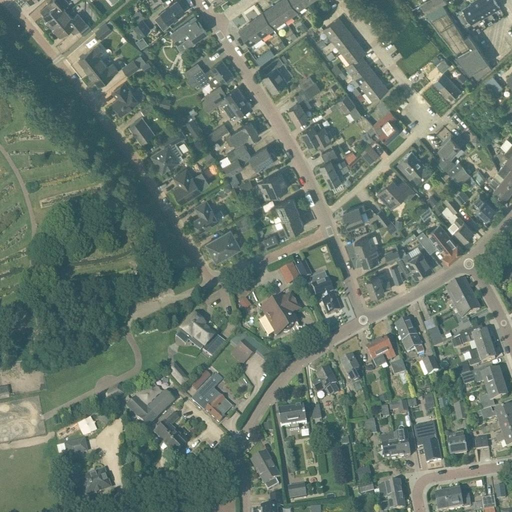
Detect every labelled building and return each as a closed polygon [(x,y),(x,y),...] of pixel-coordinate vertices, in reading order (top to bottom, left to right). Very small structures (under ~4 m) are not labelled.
[(42,16),(45,20),(45,21),(45,23),(47,24),(49,25),(50,25),(51,26),(67,12),(61,6),(67,2),(65,0),(51,0),(48,3),(52,8),(42,16)] [(152,0),(154,3),(150,6),(153,11),(165,2),(163,0),(152,0)] [(282,0),(274,6),(285,22),(297,13),(287,0),(282,0)] [(287,0),(297,13),(309,5),(305,0),(287,0)] [(425,16),(444,5),(443,4),(447,2),(446,0),(427,0),(410,11),(417,21),(425,16)] [(462,9),(458,12),(464,23),(466,25),(467,26),(479,18),(480,19),(481,19),(497,8),(500,7),(495,0),(474,0),(469,3),(470,4),(462,9)] [(184,12),(177,1),(161,13),(169,24),(184,12)] [(469,75),(470,75),(476,82),(491,68),(488,63),(476,44),(470,34),(464,38),(447,11),(448,11),(444,5),(443,5),(425,16),(428,21),(432,19),(433,20),(457,57),(456,58),(469,75)] [(262,15),(273,30),(285,22),(274,6),(262,15)] [(67,12),(51,26),(52,27),(52,28),(52,30),(53,32),(55,32),(56,32),(59,36),(69,28),(73,32),(85,22),(77,14),(72,18),(67,12)] [(250,23),(261,39),(273,30),(262,15),(250,23)] [(206,32),(195,18),(183,26),(171,35),(177,44),(184,40),(184,41),(184,42),(188,48),(190,48),(195,45),(195,43),(194,41),(206,32)] [(333,42),(348,30),(339,19),(324,30),(333,42)] [(139,38),(150,30),(143,20),(132,28),(139,38)] [(106,22),(96,32),(102,38),(112,29),(106,22)] [(250,23),(239,31),(251,47),(261,39),(250,23)] [(341,53),(357,41),(348,30),(333,42),(341,53)] [(281,49),(286,46),(283,41),(278,45),(281,49)] [(350,64),(366,52),(357,41),(341,53),(350,64)] [(88,72),(89,73),(104,61),(99,55),(103,52),(98,44),(93,48),(79,59),(84,66),(84,68),(84,70),(85,71),(86,72),(88,72)] [(260,66),(267,61),(262,54),(256,59),(260,66)] [(263,70),(267,75),(264,77),(274,92),(287,83),(276,68),(284,63),(287,60),(284,55),(280,57),(279,56),(271,62),(272,62),(263,69),(263,70)] [(351,65),(347,68),(355,78),(369,67),(361,56),(350,64),(351,65)] [(133,59),(122,68),(128,76),(139,66),(133,59)] [(444,59),(437,66),(442,72),(450,65),(444,59)] [(149,60),(143,64),(147,71),(153,66),(149,60)] [(221,83),(223,81),(225,83),(228,83),(233,79),(233,76),(232,74),(222,60),(210,68),(211,69),(205,73),(211,81),(210,82),(212,85),(216,86),(221,82),(221,83)] [(104,61),(89,73),(90,73),(89,75),(89,77),(90,78),(92,79),(94,78),(99,85),(114,74),(118,70),(113,63),(108,67),(104,61)] [(341,70),(338,66),(333,70),(336,75),(341,70)] [(369,67),(355,78),(364,90),(378,78),(369,67)] [(201,88),(210,82),(211,81),(205,73),(201,68),(192,75),(201,88)] [(189,69),(183,73),(187,79),(192,75),(192,74),(189,70),(189,69)] [(299,85),(304,90),(314,82),(310,76),(299,85)] [(493,76),(483,85),(492,96),(503,88),(493,76)] [(378,78),(364,90),(373,101),(388,90),(378,78)] [(449,78),(439,88),(451,100),(455,96),(456,97),(458,95),(457,94),(461,90),(449,78)] [(315,81),(314,82),(304,90),(308,98),(312,96),(321,91),(315,81)] [(113,91),(119,98),(112,103),(122,115),(139,101),(130,89),(130,90),(124,82),(113,91)] [(225,92),(220,85),(215,89),(220,95),(225,92)] [(220,103),(232,121),(251,107),(238,89),(227,96),(225,92),(220,95),(216,98),(220,103)] [(360,93),(356,96),(361,102),(365,99),(360,93)] [(355,105),(348,94),(330,107),(333,112),(338,108),(342,113),(344,111),(345,112),(355,105)] [(170,108),(171,99),(161,98),(160,107),(170,108)] [(300,103),(289,109),(297,123),(308,117),(304,110),(311,106),(308,100),(307,99),(300,103)] [(151,103),(143,109),(146,114),(154,108),(151,103)] [(507,116),(511,111),(511,106),(510,104),(502,111),(507,116)] [(358,122),(368,133),(371,136),(372,134),(377,130),(388,142),(400,131),(393,123),(397,119),(390,112),(373,127),(364,116),(358,122)] [(154,133),(142,117),(130,126),(142,142),(154,133)] [(193,118),(186,124),(190,131),(198,125),(193,118)] [(224,123),(205,137),(208,144),(209,145),(229,131),(224,123)] [(236,146),(248,139),(250,141),(259,135),(251,123),(242,128),(226,138),(230,146),(235,145),(236,146)] [(303,133),(301,134),(304,138),(306,138),(308,140),(310,145),(311,146),(317,142),(319,146),(331,139),(331,138),(332,136),(329,131),(327,132),(325,127),(322,129),(318,123),(313,126),(303,132),(303,133)] [(163,148),(152,155),(163,172),(179,161),(183,158),(180,154),(182,153),(175,142),(177,141),(186,135),(181,128),(172,133),(159,142),(163,148)] [(370,138),(367,132),(362,135),(365,141),(370,138)] [(442,153),(437,159),(448,170),(455,163),(450,157),(460,147),(466,141),(459,134),(456,138),(451,134),(444,141),(446,143),(439,150),(442,153)] [(227,154),(231,162),(248,152),(244,144),(227,154)] [(504,178),(511,184),(511,144),(503,155),(508,160),(506,162),(498,172),(504,178)] [(370,145),(365,149),(375,160),(380,155),(370,145)] [(242,165),(251,159),(257,170),(265,165),(266,167),(274,163),(272,161),(274,160),(273,159),(275,157),(273,153),(270,154),(266,147),(251,157),(248,152),(231,162),(222,168),(223,170),(228,178),(244,169),(242,165)] [(323,171),(325,176),(336,170),(343,167),(340,163),(334,166),(331,160),(338,157),(334,149),(322,155),(326,163),(320,165),(321,166),(319,167),(321,171),(323,171)] [(349,164),(357,156),(354,152),(345,156),(349,164)] [(431,173),(424,166),(412,152),(401,162),(420,183),(431,173)] [(215,158),(209,153),(204,159),(210,164),(215,158)] [(470,175),(462,166),(458,162),(447,172),(451,176),(453,175),(460,183),(470,175)] [(343,167),(336,170),(325,176),(331,186),(332,186),(335,192),(344,188),(341,181),(344,180),(341,174),(350,170),(347,165),(343,167)] [(175,176),(181,185),(174,189),(182,202),(201,189),(193,177),(192,177),(187,169),(175,176)] [(471,176),(477,182),(480,186),(486,180),(478,171),(472,177),(471,176)] [(288,188),(282,173),(259,184),(263,193),(269,190),(271,196),(288,188)] [(477,182),(471,176),(470,176),(464,181),(470,188),(477,182)] [(489,183),(495,189),(494,190),(504,199),(511,189),(511,184),(504,178),(500,183),(493,178),(489,183)] [(409,198),(415,192),(404,180),(398,185),(392,179),(378,193),(392,208),(406,194),(409,198)] [(253,188),(250,181),(239,185),(242,193),(253,188)] [(229,183),(224,187),(227,192),(233,189),(229,183)] [(469,198),(462,191),(455,196),(462,204),(469,198)] [(453,214),(461,206),(450,194),(441,202),(442,202),(445,206),(453,214)] [(495,208),(490,204),(480,195),(471,204),(487,219),(496,209),(495,208)] [(432,196),(427,200),(432,207),(437,202),(432,196)] [(280,213),(283,220),(299,212),(299,213),(300,212),(293,198),(270,209),(273,216),(280,213)] [(212,209),(206,200),(195,207),(201,216),(194,220),(195,222),(194,225),(197,228),(199,229),(200,231),(225,216),(221,210),(215,214),(212,209)] [(433,210),(438,216),(444,210),(445,209),(440,204),(433,210)] [(265,212),(262,206),(252,210),(251,210),(254,217),(265,212)] [(344,215),(342,216),(343,220),(346,219),(349,228),(365,222),(361,212),(366,210),(364,206),(360,207),(343,213),(344,215)] [(375,214),(385,226),(391,221),(382,209),(375,214)] [(285,226),(278,229),(278,230),(281,236),(305,225),(299,213),(299,212),(283,220),(282,220),(285,226)] [(247,217),(238,222),(244,232),(252,227),(247,217)] [(453,233),(455,231),(465,241),(474,232),(459,217),(448,228),(453,233)] [(391,222),(385,226),(391,234),(397,229),(391,222)] [(446,254),(444,256),(449,263),(464,251),(458,244),(456,245),(446,233),(439,224),(429,233),(436,241),(435,242),(446,254)] [(233,252),(237,241),(231,231),(207,244),(214,257),(221,259),(233,252)] [(423,231),(417,237),(430,253),(437,248),(423,231)] [(260,242),(264,251),(279,244),(275,235),(260,242)] [(359,255),(360,255),(378,248),(376,244),(372,245),(369,238),(355,243),(359,255)] [(380,253),(378,248),(360,255),(365,267),(379,261),(376,254),(380,253)] [(403,248),(399,251),(402,257),(407,254),(403,248)] [(393,250),(384,254),(388,262),(400,257),(397,250),(393,252),(393,250)] [(419,278),(432,270),(421,252),(411,258),(408,253),(407,254),(402,257),(401,257),(396,259),(407,276),(415,271),(419,278)] [(295,267),(302,281),(311,276),(304,262),(295,267)] [(293,264),(281,270),(288,285),(300,279),(293,264)] [(404,282),(398,266),(390,269),(396,285),(404,282)] [(324,273),(310,279),(312,285),(311,285),(316,298),(317,297),(319,302),(322,301),(327,315),(340,310),(334,296),(332,296),(331,292),(333,291),(328,279),(326,279),(324,273)] [(378,276),(366,281),(372,295),(392,288),(390,280),(381,283),(378,276)] [(447,289),(456,308),(464,304),(461,299),(464,297),(463,295),(470,292),(464,280),(447,289)] [(479,310),(470,292),(463,295),(464,297),(461,299),(464,304),(456,308),(462,319),(479,310)] [(282,297),(261,310),(275,335),(282,331),(285,333),(287,333),(289,331),(290,330),(290,327),(292,326),(287,316),(298,310),(290,296),(283,300),(282,297)] [(244,298),(238,303),(244,310),(249,306),(244,298)] [(193,314),(180,329),(191,339),(193,337),(204,347),(214,336),(203,326),(205,324),(193,314)] [(418,354),(424,352),(410,319),(395,325),(407,353),(415,349),(418,354)] [(427,332),(431,342),(437,340),(435,336),(439,335),(437,329),(427,332)] [(471,330),(459,334),(463,345),(474,341),(477,350),(490,345),(486,332),(483,332),(473,336),(471,330)] [(435,336),(437,340),(431,342),(433,348),(443,344),(440,337),(439,335),(435,336)] [(386,337),(376,342),(383,356),(385,355),(388,361),(395,357),(386,337)] [(454,347),(461,344),(459,338),(451,340),(454,347)] [(231,353),(243,365),(256,351),(244,340),(231,353)] [(383,356),(376,342),(366,347),(373,361),(378,369),(381,367),(387,364),(383,356)] [(472,361),(469,362),(471,367),(479,365),(479,364),(482,363),(482,364),(495,359),(490,345),(477,350),(469,352),(472,361)] [(359,370),(352,357),(340,363),(347,376),(348,376),(352,384),(358,381),(354,372),(359,370)] [(434,358),(423,363),(429,376),(439,371),(434,358)] [(406,373),(402,361),(391,365),(395,377),(400,375),(404,388),(411,385),(406,373)] [(189,382),(174,363),(166,370),(181,389),(189,382)] [(470,373),(467,363),(458,365),(460,376),(470,373)] [(338,393),(334,384),(336,384),(328,369),(317,375),(319,380),(312,384),(317,393),(326,389),(330,397),(338,393)] [(470,373),(461,376),(463,384),(473,381),(473,383),(474,385),(484,382),(486,389),(503,383),(498,370),(493,372),(484,375),(483,369),(470,373)] [(198,378),(191,386),(196,390),(203,383),(210,376),(205,371),(198,378)] [(212,378),(191,400),(199,406),(202,409),(203,408),(219,423),(224,417),(223,416),(226,412),(220,406),(225,401),(214,390),(213,389),(222,380),(217,375),(212,378)] [(482,411),(491,408),(495,407),(493,401),(507,396),(503,383),(486,389),(488,396),(478,399),(482,411)] [(119,384),(99,394),(105,405),(124,395),(119,384)] [(7,389),(0,390),(0,398),(9,397),(7,389)] [(165,392),(147,409),(136,398),(126,408),(146,429),(174,402),(165,392)] [(387,394),(379,397),(381,404),(389,401),(387,394)] [(440,410),(449,408),(447,398),(438,400),(440,410)] [(415,400),(408,402),(409,409),(417,408),(415,400)] [(406,402),(390,405),(391,411),(398,410),(399,414),(408,412),(406,402)] [(468,420),(465,403),(454,405),(457,422),(468,420)] [(322,420),(319,406),(310,408),(313,422),(322,420)] [(304,407),(286,410),(291,431),(299,430),(298,425),(307,424),(304,407)] [(381,408),(382,411),(383,418),(390,417),(388,407),(381,408)] [(482,411),(480,412),(483,421),(496,417),(499,424),(499,425),(511,420),(511,412),(510,407),(495,412),(492,413),(491,408),(482,411)] [(286,410),(279,411),(281,428),(289,427),(290,427),(286,410)] [(102,412),(97,418),(106,425),(110,419),(102,412)] [(165,421),(165,422),(154,433),(161,441),(160,443),(173,456),(184,445),(177,438),(179,436),(171,427),(179,419),(173,413),(165,421)] [(273,431),(271,416),(268,417),(268,423),(264,424),(265,432),(273,431)] [(377,434),(375,420),(365,422),(367,435),(377,434)] [(499,424),(486,428),(486,429),(488,433),(493,431),(493,433),(501,430),(503,436),(511,433),(511,420),(499,425),(499,424)] [(84,437),(99,431),(96,423),(81,429),(84,437)] [(434,423),(414,427),(418,448),(423,447),(427,463),(441,460),(434,423)] [(395,443),(398,458),(410,456),(407,433),(394,435),(395,443)] [(448,443),(449,443),(451,457),(467,454),(465,440),(464,440),(463,433),(456,434),(447,435),(448,443)] [(511,446),(511,433),(503,436),(496,438),(498,445),(505,443),(507,448),(511,446)] [(385,460),(398,458),(395,443),(394,435),(382,437),(385,460)] [(67,457),(87,453),(84,439),(64,444),(67,457)] [(360,443),(353,445),(354,453),(362,451),(360,443)] [(251,461),(259,476),(274,467),(266,452),(251,461)] [(280,477),(274,467),(259,476),(267,491),(279,484),(276,479),(280,477)] [(369,468),(356,472),(359,483),(371,480),(369,468)] [(87,474),(72,480),(78,495),(84,493),(86,497),(87,497),(95,494),(101,492),(100,492),(109,488),(109,489),(110,488),(102,469),(87,474)] [(359,486),(361,494),(374,491),(372,482),(359,486)] [(388,498),(403,495),(400,482),(378,486),(381,499),(388,498)] [(304,485),(288,487),(290,500),(306,498),(304,485)] [(503,485),(495,486),(496,499),(505,498),(503,485)] [(445,493),(448,510),(463,508),(471,507),(469,495),(461,497),(459,491),(445,493)] [(438,511),(440,511),(448,510),(445,493),(436,495),(438,511)] [(389,503),(381,504),(382,511),(384,511),(387,511),(405,508),(403,495),(388,498),(389,503)] [(482,499),(483,510),(496,508),(494,497),(482,499)] [(261,511),(277,511),(277,507),(283,507),(283,501),(271,501),(270,501),(270,507),(262,507),(261,511)]
